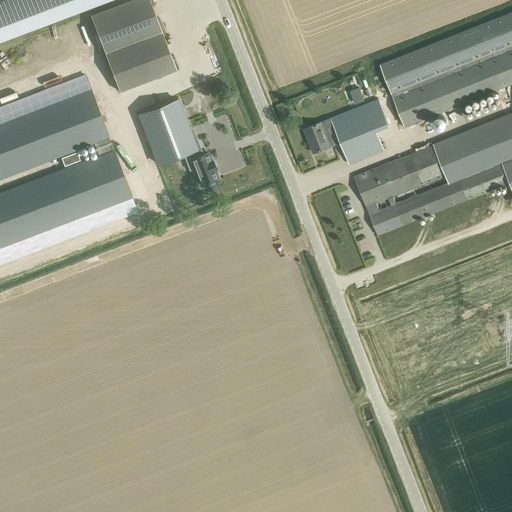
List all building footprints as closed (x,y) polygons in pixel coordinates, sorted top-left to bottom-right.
[(0,0),(0,25),(66,0),(0,0)] [(129,0),(91,14),(120,91),(177,69),(150,0),(129,0)] [(511,11),(380,64),(405,126),(511,83),(511,11)] [(0,257),(139,208),(95,75),(0,108),(0,179),(103,146),(108,161),(0,197),(0,257)] [(179,98),(140,113),(159,164),(184,154),(190,170),(194,168),(201,186),(214,181),(213,179),(219,177),(209,151),(204,153),(194,127),(190,128),(179,98)] [(366,103),(331,117),(349,164),(385,150),(366,103)] [(511,112),(434,144),(434,145),(403,157),(364,173),(355,176),(367,206),(370,205),(373,212),(369,214),(378,235),(387,231),(510,182),(511,187),(511,112)] [(321,122),(305,128),(314,153),(334,145),(328,128),(324,129),(321,122)]
